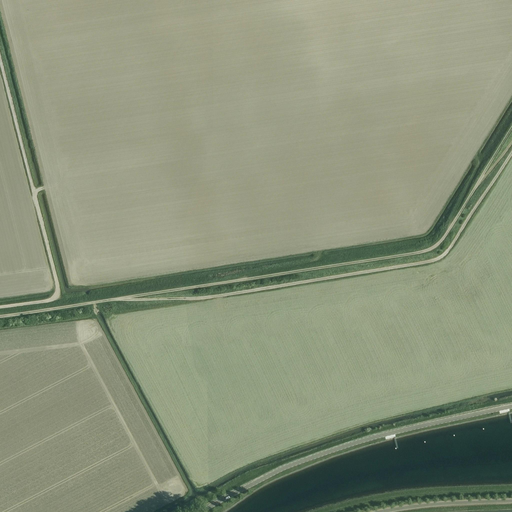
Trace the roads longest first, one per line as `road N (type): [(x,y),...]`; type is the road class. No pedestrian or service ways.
road 1 (track): [(511,128),(449,231),(428,250),(0,316)]
road 2 (track): [(511,148),(439,258),(195,299),(120,298)]
road 3 (unclassified): [(199,511),(323,453),(511,406)]
road 4 (track): [(0,58),(58,288),(54,299),(0,307)]
road 5 (unclassified): [(381,511),(511,501)]
